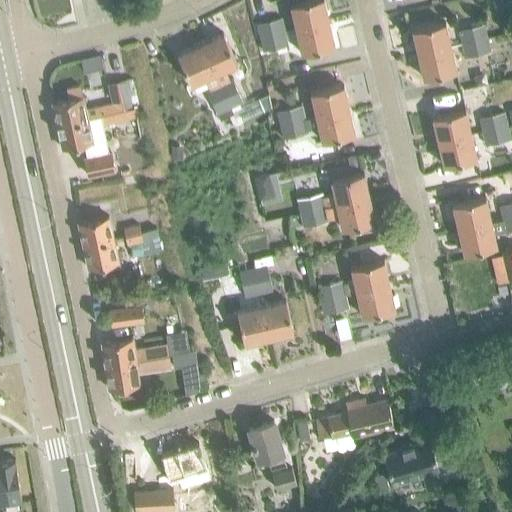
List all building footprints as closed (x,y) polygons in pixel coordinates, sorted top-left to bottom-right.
[(304,0),(289,3),(295,28),(327,20),(322,0),(304,0)] [(280,16),(267,19),(273,47),(286,44),(280,16)] [(273,47),(267,19),(255,22),(262,50),(273,47)] [(327,20),(295,28),(301,51),(333,44),(327,20)] [(411,28),(416,52),(448,45),(443,20),(411,28)] [(459,29),(461,42),(487,37),(485,24),(459,29)] [(222,31),(198,42),(218,83),(227,78),(222,68),(236,62),(222,31)] [(487,37),(461,42),(465,56),(490,50),(487,37)] [(203,77),(208,87),(218,83),(198,42),(177,52),(191,82),(203,77)] [(448,45),(416,52),(422,76),(454,69),(448,45)] [(208,89),(206,90),(211,101),(235,89),(230,77),(227,78),(218,83),(208,87),(208,89)] [(53,102),(51,102),(56,125),(95,117),(98,116),(131,109),(124,79),(107,83),(112,103),(85,109),(82,95),(81,95),(79,84),(65,87),(67,98),(53,102)] [(309,91),(315,116),(347,106),(342,84),(309,91)] [(235,89),(211,101),(220,120),(233,113),(229,105),(240,100),(235,89)] [(268,94),(257,99),(263,111),(270,107),(268,94)] [(306,131),(305,128),(303,118),(300,105),(287,108),(296,134),(306,131)] [(303,118),(305,128),(317,125),(321,139),(353,132),(347,106),(315,116),(303,118)] [(281,137),(296,134),(287,108),(275,110),(281,137)] [(431,116),(436,139),(468,132),(463,108),(431,116)] [(131,109),(100,116),(102,124),(115,121),(132,117),(131,109)] [(479,117),(482,130),(507,125),(504,111),(479,117)] [(100,116),(56,125),(61,148),(63,147),(84,142),(87,157),(108,152),(102,124),(100,116)] [(507,125),(482,130),(485,144),(510,138),(507,125)] [(468,132),(436,139),(442,164),(474,157),(468,132)] [(171,158),(182,158),(183,146),(171,146),(171,158)] [(87,157),(86,157),(89,173),(114,167),(110,151),(108,152),(87,157)] [(322,195),(323,206),(368,195),(363,171),(330,179),(333,192),(322,195)] [(268,173),(253,176),(256,187),(267,185),(270,181),(268,173)] [(327,219),(327,217),(323,206),(322,195),(321,192),(310,194),(316,222),(327,219)] [(303,225),(316,222),(310,194),(297,198),(303,225)] [(323,206),(327,217),(338,214),(341,228),(374,220),(368,195),(323,206)] [(451,204),(456,228),(489,220),(483,196),(451,204)] [(511,201),(499,204),(502,218),(511,215),(511,201)] [(77,221),(82,243),(113,238),(107,215),(78,221),(77,221)] [(511,215),(502,218),(505,232),(511,229),(511,215)] [(488,221),(456,228),(462,253),(494,245),(491,232),(504,229),(502,218),(488,221)] [(138,224),(123,226),(126,243),(141,240),(139,231),(138,224)] [(152,229),(139,231),(141,240),(157,237),(156,228),(152,229)] [(113,238),(82,243),(87,267),(117,260),(113,238)] [(141,240),(128,243),(131,255),(143,252),(141,240)] [(511,245),(501,248),(502,251),(509,279),(511,278),(511,245)] [(253,259),(254,267),(260,293),(272,290),(267,264),(273,262),(271,255),(253,259)] [(344,293),(356,290),(388,283),(383,258),(351,266),(354,279),(342,282),(344,293)] [(212,265),(199,268),(202,280),(215,277),(212,265)] [(260,293),(254,267),(239,270),(245,296),(260,293)] [(347,306),(344,293),(342,282),(341,279),(329,282),(335,309),(347,306)] [(323,312),(335,309),(329,282),(316,285),(323,312)] [(388,283),(356,290),(361,315),(394,308),(388,283)] [(507,285),(498,287),(500,296),(508,294),(507,285)] [(285,298),(261,303),(268,336),(292,330),(285,298)] [(268,336),(261,303),(236,309),(244,342),(268,336)] [(108,309),(111,324),(143,320),(141,304),(108,309)] [(101,341),(103,362),(167,354),(166,342),(133,347),(131,337),(101,341)] [(179,354),(172,355),(174,367),(181,365),(183,374),(194,372),(198,372),(195,351),(191,352),(179,354)] [(167,354),(103,362),(107,387),(112,387),(138,383),(136,372),(170,367),(167,354)] [(344,401),(345,410),(315,416),(319,436),(349,430),(350,434),(391,424),(386,397),(385,398),(365,402),(364,396),(344,401)] [(247,426),(256,457),(266,454),(269,465),(283,461),(280,450),(281,450),(272,419),(247,426)] [(309,437),(305,420),(295,422),(298,439),(309,437)] [(399,445),(400,448),(382,453),(390,483),(421,474),(425,487),(440,482),(436,470),(437,470),(428,440),(408,445),(407,444),(399,445)] [(160,452),(168,480),(205,469),(197,441),(160,452)] [(0,496),(1,504),(21,501),(14,458),(0,459),(0,496)] [(270,472),(275,487),(295,482),(290,466),(270,472)] [(384,473),(372,476),(376,491),(388,487),(384,473)] [(134,489),(135,510),(173,508),(172,487),(134,489)]
